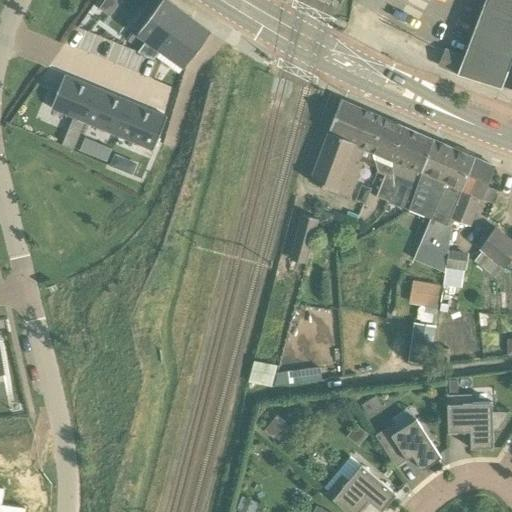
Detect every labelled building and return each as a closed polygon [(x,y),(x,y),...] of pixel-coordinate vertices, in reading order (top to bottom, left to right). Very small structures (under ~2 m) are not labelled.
[(147,21),(139,31),(170,55),(186,67),(199,50),(211,33),(165,0),(162,0),(151,15),(147,21)] [(502,89),(511,62),(511,0),(486,0),(466,55),(458,75),(502,89)] [(439,67),(458,75),(466,55),(447,48),(439,67)] [(101,89),(66,75),(52,109),(87,123),(101,89)] [(134,103),(101,89),(87,123),(121,137),(134,103)] [(368,112),(340,100),(310,181),(310,183),(336,195),(337,193),(368,112)] [(134,103),(121,137),(156,151),(169,117),(134,103)] [(368,112),(337,193),(350,198),(363,162),(358,161),(363,149),(372,152),(385,119),(368,112)] [(385,119),(372,152),(378,173),(384,175),(376,197),(377,198),(377,197),(386,201),(386,202),(388,202),(390,196),(395,184),(399,172),(394,169),(397,162),(391,160),(404,127),(385,119)] [(421,173),(434,140),(404,127),(391,160),(397,162),(394,169),(399,172),(395,184),(390,196),(388,202),(387,203),(406,209),(409,211),(421,173)] [(74,150),(78,139),(67,135),(63,145),(74,150)] [(451,227),(448,226),(451,219),(475,158),(434,140),(421,173),(409,211),(431,219),(415,260),(445,272),(451,227)] [(116,156),(111,166),(122,171),(126,160),(116,156)] [(475,158),(451,219),(471,227),(482,199),(495,205),(500,191),(487,186),(494,167),(475,158)] [(363,185),(357,201),(366,205),(372,189),(363,185)] [(322,211),(319,220),(318,222),(325,224),(332,220),(334,214),(322,211)] [(318,222),(319,220),(302,215),(290,260),(307,265),(318,222)] [(511,241),(497,229),(496,228),(480,248),(482,250),(472,260),(495,279),(507,264),(511,258),(511,241)] [(357,248),(340,252),(343,262),(359,258),(357,248)] [(446,271),(466,273),(468,256),(448,253),(446,271)] [(437,306),(440,288),(413,283),(410,301),(423,304),(437,306)] [(421,320),(420,324),(436,326),(439,306),(437,306),(423,304),(419,309),(417,320),(421,320)] [(429,367),(430,367),(436,326),(420,324),(413,323),(408,362),(429,366),(429,367)] [(259,385),(271,387),(277,365),(266,363),(259,385)] [(473,395),(449,395),(449,394),(448,394),(449,434),(451,434),(451,433),(464,432),(464,434),(466,434),(466,432),(471,432),(472,449),(492,449),(492,451),(493,451),(493,449),(495,449),(494,430),(500,430),(511,413),(494,413),(494,403),(473,404),(473,395)] [(384,407),(377,395),(361,406),(368,417),(384,407)] [(414,456),(423,471),(440,460),(441,461),(442,461),(441,459),(442,458),(418,420),(400,431),(395,423),(389,428),(388,427),(387,427),(387,429),(376,436),(397,468),(399,468),(398,466),(408,460),(409,461),(410,461),(409,459),(414,456)] [(0,472),(28,468),(23,439),(0,442),(0,472)] [(382,511),(396,497),(397,498),(398,498),(396,496),(398,495),(363,465),(349,481),(343,475),(328,493),(327,492),(326,493),(348,511),(360,511),(365,506),(366,508),(367,506),(366,506),(370,501),(382,511)] [(30,511),(31,508),(6,505),(9,488),(0,487),(0,511),(30,511)]
